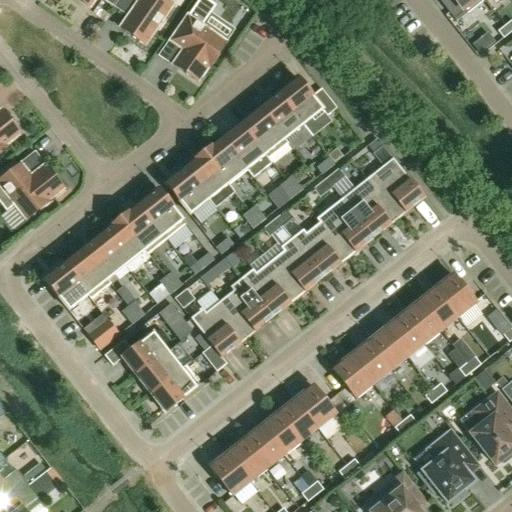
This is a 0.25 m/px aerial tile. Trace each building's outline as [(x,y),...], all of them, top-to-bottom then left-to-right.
[(78,0),(90,8),(95,0),(78,0)] [(133,0),(138,3),(120,29),(145,46),(172,7),(162,0),(133,0)] [(201,27),(215,7),(205,0),(199,0),(175,35),(188,44),(173,66),(198,83),(226,44),(201,27)] [(456,23),(483,1),(482,0),(452,0),(454,2),(445,9),(456,23)] [(503,40),(510,34),(504,27),(497,32),(503,40)] [(297,80),(278,95),(303,127),(322,112),(326,117),(336,110),(321,90),(311,98),(297,80)] [(284,141),(303,127),(278,95),(259,110),(284,142),(284,141)] [(288,145),(284,141),(284,142),(259,110),(240,125),(268,161),(269,160),(288,145)] [(0,150),(19,136),(0,111),(0,150)] [(268,161),(240,125),(221,140),(247,172),(246,172),(252,180),(272,164),(269,160),(268,161)] [(228,186),(246,172),(247,172),(221,140),(203,155),(228,187),(228,186)] [(373,154),(382,147),(376,140),(367,147),(373,154)] [(337,150),(327,158),(328,159),(333,166),(343,158),(337,150)] [(234,194),(228,186),(228,187),(203,155),(184,170),(209,201),(208,202),(215,210),(234,194)] [(333,166),(328,159),(316,169),(321,176),(333,166)] [(392,160),(366,181),(397,220),(410,210),(408,207),(421,197),(392,160)] [(20,165),(0,181),(0,205),(5,213),(0,217),(0,219),(10,232),(25,221),(63,191),(44,167),(30,178),(20,165)] [(189,217),(208,202),(209,201),(184,170),(164,185),(189,217)] [(325,180),(333,190),(345,179),(338,170),(325,180)] [(286,183),(296,195),(302,191),(292,178),(286,183)] [(333,190),(325,180),(313,189),(321,199),(333,190)] [(397,220),(366,181),(341,200),(370,237),(382,227),(385,230),(397,220)] [(185,226),(157,190),(138,206),(166,241),(185,226)] [(370,237),(341,200),(316,221),(319,225),(319,224),(347,260),(360,250),(358,247),(370,237)] [(166,241),(138,206),(119,221),(147,256),(166,241)] [(248,213),(258,225),(265,220),(255,208),(248,213)] [(286,211),(275,220),(283,229),(293,221),(286,211)] [(252,230),(258,225),(248,213),(242,218),(252,230)] [(270,239),(283,229),(275,220),(263,229),(270,239)] [(147,256),(119,221),(100,235),(130,273),(149,259),(147,256)] [(319,224),(319,225),(305,235),(302,231),(291,240),(320,276),(332,267),(334,270),(347,260),(319,224)] [(130,273),(100,235),(81,250),(106,282),(124,268),(129,274),(130,273)] [(233,246),(227,239),(215,249),(220,255),(233,246)] [(307,287),(320,276),(291,240),(279,249),(282,253),(269,264),(297,299),(309,290),(307,287)] [(106,282),(81,250),(63,265),(88,297),(87,297),(90,301),(109,286),(106,282)] [(213,261),(208,254),(196,264),(189,256),(183,261),(194,276),(201,271),(213,261)] [(231,267),(231,268),(232,269),(239,263),(232,254),(225,260),(231,267)] [(207,287),(231,268),(231,267),(225,260),(200,279),(207,287)] [(297,299),(269,264),(254,275),(251,271),(241,280),(270,316),(281,307),(284,310),(297,299)] [(88,297),(63,265),(43,281),(68,312),(87,297),(88,297)] [(165,278),(175,291),(181,286),(171,273),(165,278)] [(475,305),(452,276),(434,290),(458,319),(475,305)] [(162,301),(175,291),(165,278),(159,283),(162,287),(155,292),(162,301)] [(270,316),(241,280),(229,289),(232,293),(219,303),(247,339),(259,329),(257,326),(270,316)] [(186,290),(179,296),(174,300),(182,310),(194,301),(186,290)] [(458,319),(434,290),(418,303),(441,333),(458,319)] [(134,303),(127,308),(137,321),(144,316),(134,303)] [(247,339),(219,303),(203,316),(200,312),(190,320),(201,334),(211,347),(219,356),(232,346),(234,349),(247,339)] [(441,333),(418,303),(401,317),(424,346),(441,333)] [(137,321),(127,308),(121,313),(131,326),(137,321)] [(424,346),(401,317),(384,330),(407,360),(424,346)] [(192,333),(181,318),(172,325),(184,339),(192,333)] [(119,336),(111,326),(91,341),(99,351),(119,336)] [(511,340),(511,332),(510,329),(502,336),(508,344),(511,340)] [(407,360),(384,330),(367,344),(390,373),(407,360)] [(123,342),(104,357),(112,367),(121,360),(136,378),(167,353),(153,334),(131,351),(123,342)] [(211,347),(201,334),(195,340),(205,352),(210,348),(211,347)] [(390,373),(367,344),(350,357),(373,387),(390,373)] [(210,348),(205,352),(201,355),(216,373),(226,366),(219,356),(211,347),(210,348)] [(181,371),(181,370),(167,353),(136,378),(150,396),(181,371)] [(373,387),(350,357),(332,371),(355,400),(373,387)] [(466,364),(472,372),(480,366),(474,358),(466,364)] [(464,379),(472,372),(466,364),(458,371),(464,379)] [(185,367),(181,370),(181,371),(150,396),(164,414),(200,386),(185,367)] [(492,380),(484,370),(475,378),(483,387),(492,380)] [(458,371),(448,378),(455,386),(464,379),(458,371)] [(233,373),(212,379),(217,397),(238,391),(233,373)] [(508,385),(502,377),(494,383),(501,391),(508,385)] [(511,383),(501,391),(511,405),(511,383)] [(432,391),(438,399),(446,393),(440,385),(432,391)] [(312,387),(294,401),(318,430),(335,417),(312,387)] [(430,405),(438,399),(432,391),(424,397),(430,405)] [(511,458),(511,441),(511,440),(511,414),(496,394),(459,423),(494,467),(498,464),(504,465),(511,458)] [(318,430),(294,401),(277,414),(301,444),(318,430)] [(301,444),(277,414),(260,428),(284,457),(301,444)] [(409,416),(402,422),(408,430),(415,424),(409,416)] [(408,430),(402,422),(394,428),(400,436),(408,430)] [(284,457),(260,428),(243,441),(267,471),(284,457)] [(474,483),(468,476),(479,467),(451,431),(429,449),(437,460),(417,476),(433,496),(437,493),(446,505),(450,502),(453,507),(467,496),(464,491),(474,483)] [(380,436),(371,440),(379,456),(387,451),(380,436)] [(267,471),(243,441),(226,455),(250,484),(267,471)] [(14,454),(25,467),(36,458),(25,445),(14,454)] [(250,484),(226,455),(209,469),(232,498),(250,484)] [(0,464),(0,509),(28,487),(46,473),(39,464),(22,478),(16,471),(13,474),(3,461),(0,464)] [(354,461),(346,467),(352,474),(359,468),(354,461)] [(352,474),(346,467),(338,473),(344,480),(352,474)] [(28,487),(0,509),(0,511),(28,511),(41,502),(40,501),(57,487),(46,473),(28,487)] [(421,511),(429,506),(403,474),(390,484),(397,493),(373,511),(421,511)] [(308,489),(315,497),(323,490),(316,482),(308,489)] [(307,503),(315,497),(308,489),(301,495),(307,503)]
